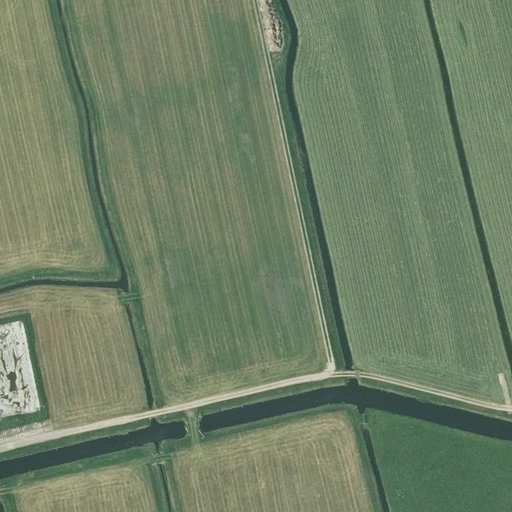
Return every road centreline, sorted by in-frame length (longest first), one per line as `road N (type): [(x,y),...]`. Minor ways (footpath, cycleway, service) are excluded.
road 1 (track): [(511,412),(369,377),(331,376),(0,449)]
road 2 (track): [(331,376),(254,0)]
